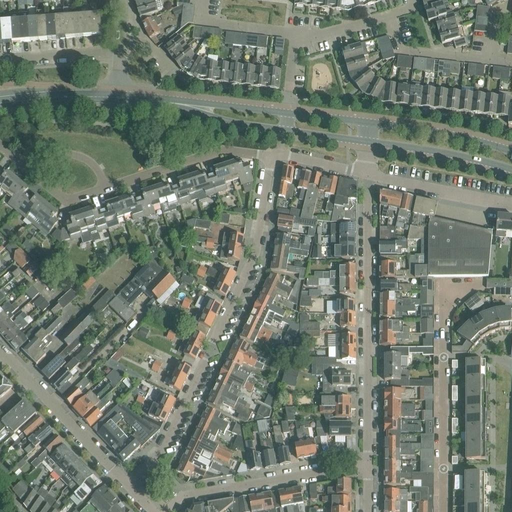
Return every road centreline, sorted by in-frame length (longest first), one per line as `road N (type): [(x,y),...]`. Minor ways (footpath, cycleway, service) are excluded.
road 1 (residential): [(126,483),(161,451),(225,324),(251,259),(267,148)]
road 2 (residential): [(367,463),(367,174)]
road 3 (residential): [(443,511),(443,322),(461,291),(483,287)]
road 4 (residential): [(166,511),(181,496),(367,463)]
road 5 (residential): [(126,483),(0,353)]
road 6 (residential): [(267,148),(115,186)]
road 7 (residential): [(511,60),(398,50),(388,15)]
road 8 (tertiary): [(511,152),(367,122)]
road 9 (tertiary): [(367,141),(511,170)]
road 10 (residential): [(511,201),(367,174)]
